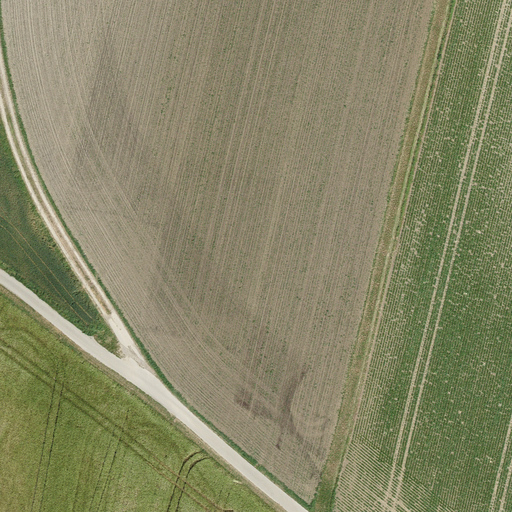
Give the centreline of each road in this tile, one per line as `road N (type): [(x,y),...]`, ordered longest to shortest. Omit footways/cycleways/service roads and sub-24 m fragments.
road 1 (track): [(0,274),(298,511)]
road 2 (track): [(151,391),(50,217),(0,74)]
